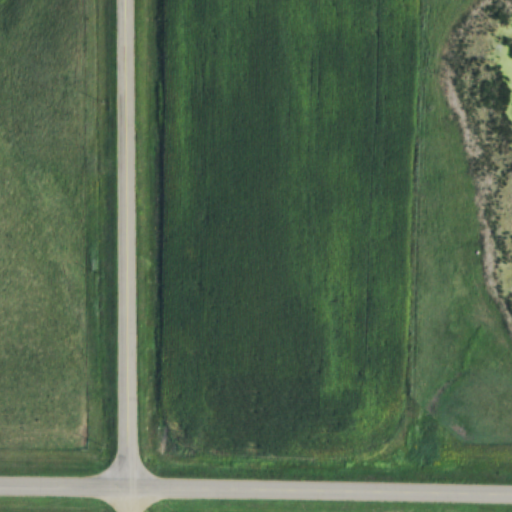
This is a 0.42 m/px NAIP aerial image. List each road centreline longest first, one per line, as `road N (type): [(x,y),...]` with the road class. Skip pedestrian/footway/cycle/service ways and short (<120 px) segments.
road 1 (residential): [(511,494),(0,486)]
road 2 (residential): [(128,511),(123,0)]
